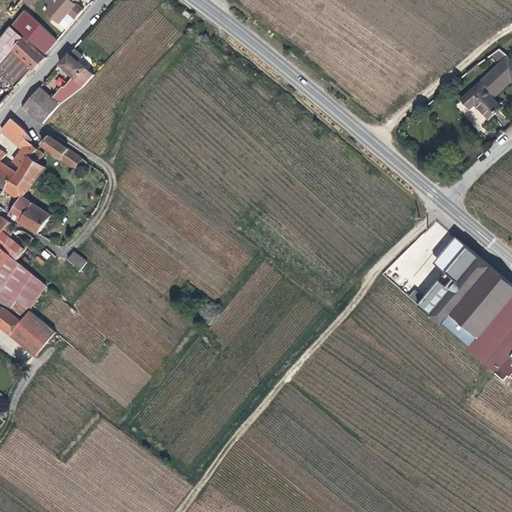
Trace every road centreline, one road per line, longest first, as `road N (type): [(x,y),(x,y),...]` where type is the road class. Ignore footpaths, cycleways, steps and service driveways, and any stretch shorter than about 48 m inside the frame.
road 1 (track): [(180,511),(388,256),(444,203)]
road 2 (secondary): [(444,203),(195,0)]
road 3 (track): [(511,28),(374,145)]
road 4 (residential): [(103,0),(8,105)]
road 5 (track): [(87,234),(111,177),(54,132)]
